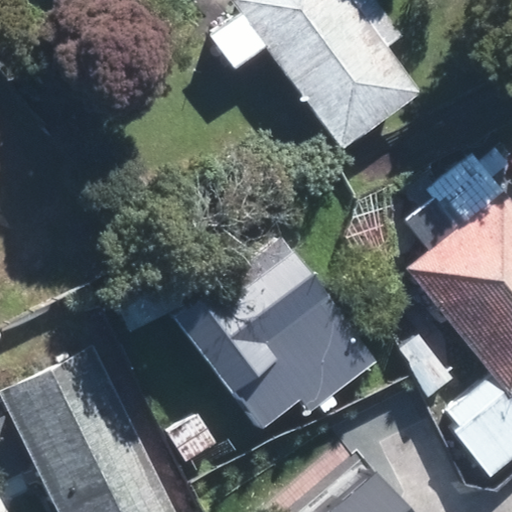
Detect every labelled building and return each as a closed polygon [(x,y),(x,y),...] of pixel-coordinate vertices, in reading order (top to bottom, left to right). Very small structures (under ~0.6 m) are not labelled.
[(42,7),(35,0),(0,0),(0,9),(18,29),(42,7)] [(234,66),(265,43),(340,145),(421,87),(386,40),(400,30),(377,0),(233,0),(238,7),(208,30),(234,66)] [(511,203),(493,181),(448,218),(423,188),(396,210),(420,240),(398,257),(485,367),(442,402),(455,417),(448,423),(482,468),(511,443),(511,203)] [(254,419),(292,390),(299,401),(366,350),(267,223),(163,302),(254,419)] [(153,511),(168,505),(84,336),(0,376),(0,405),(53,511),(153,511)] [(210,435),(191,405),(160,423),(180,453),(210,435)] [(406,511),(361,459),(297,511),(406,511)]
